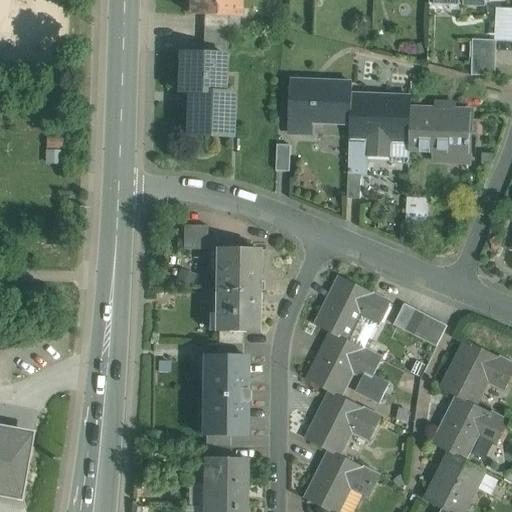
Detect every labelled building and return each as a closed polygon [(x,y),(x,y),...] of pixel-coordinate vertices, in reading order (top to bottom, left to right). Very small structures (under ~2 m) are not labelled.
[(193,0),(193,14),(205,14),(229,15),(239,15),(239,0),(193,0)] [(511,10),(498,10),(496,41),(511,41),(511,10)] [(229,15),(205,14),(204,27),(228,28),(228,27),(229,15)] [(228,28),(204,27),(203,53),(224,54),(224,55),(227,55),(228,28)] [(496,41),(472,40),(472,52),(496,53),(496,41)] [(203,53),(181,52),(179,92),(188,92),(186,136),(230,138),(232,92),(222,92),(224,55),(224,54),(203,53)] [(496,53),(472,52),(472,64),(496,64),(496,53)] [(496,64),(472,64),(471,76),(495,77),(496,64)] [(352,83),(293,80),(291,133),(313,134),(314,118),(351,120),(352,95),(352,83)] [(412,98),(352,95),(351,120),(350,136),(368,136),(368,155),(390,156),(390,141),(410,142),(411,110),(412,98)] [(437,111),(411,110),(410,142),(409,152),(437,154),(437,155),(468,156),(467,170),(469,170),(470,134),(472,134),(474,112),(447,111),(447,106),(438,106),(437,111)] [(291,146),(278,146),(276,172),(290,172),(291,146)] [(362,174),(349,174),(348,199),(360,200),(362,174)] [(427,199),(407,198),(406,224),(426,225),(427,199)] [(207,227),(184,227),(183,251),(207,251),(207,227)] [(259,250),(216,250),(215,292),(259,293),(260,281),(258,281),(259,250)] [(373,295),(340,279),(316,326),(332,334),(364,350),(377,325),(380,326),(391,304),(373,295)] [(259,293),(215,292),(215,332),(219,333),(243,333),(257,333),(258,304),(259,304),(259,293)] [(416,310),(405,305),(395,325),(405,331),(416,310)] [(427,316),(416,310),(405,331),(416,336),(427,316)] [(427,316),(416,336),(427,342),(437,321),(427,316)] [(437,321),(427,342),(438,347),(448,326),(437,321)] [(243,333),(219,333),(218,344),(243,345),(243,333)] [(364,350),(332,334),(308,382),(331,393),(340,398),(353,372),(364,377),(356,392),(379,404),(390,385),(374,377),(382,360),(364,350),(364,351),(364,350)] [(511,378),(511,365),(467,343),(443,390),(459,398),(476,407),(488,381),(506,390),(511,378)] [(243,345),(218,344),(218,357),(243,357),(243,345)] [(218,357),(204,357),(203,396),(247,397),(247,391),(246,391),(246,357),(243,357),(218,357)] [(340,398),(331,393),(307,441),(330,453),(339,457),(352,431),(370,440),(381,418),(340,398)] [(247,397),(203,396),(203,436),(206,437),(230,437),(245,437),(246,403),(247,403),(247,397)] [(476,407),(459,398),(435,446),(451,454),(467,462),(480,436),(498,445),(509,424),(476,407)] [(34,432),(0,426),(0,498),(19,502),(34,432)] [(230,437),(206,437),(206,448),(230,448),(230,437)] [(206,448),(205,448),(205,460),(230,460),(230,448),(206,448)] [(339,457),(330,453),(306,500),(328,511),(329,511),(340,511),(351,491),(369,499),(380,478),(339,457)] [(467,462),(451,454),(427,501),(445,511),(447,511),(464,511),(485,471),(467,462)] [(230,460),(205,460),(205,484),(245,485),(245,461),(230,460)] [(245,485),(205,484),(204,508),(244,508),(245,485)]
